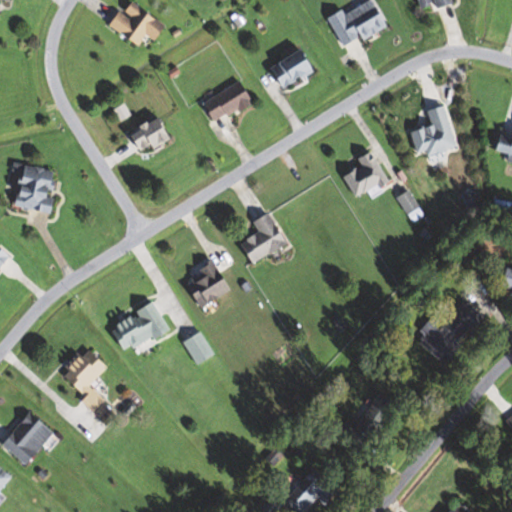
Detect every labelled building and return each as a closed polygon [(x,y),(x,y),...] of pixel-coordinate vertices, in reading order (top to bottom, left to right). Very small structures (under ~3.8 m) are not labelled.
[(148,35),(159,41),(169,25),(130,0),(113,27),(142,46),(148,35)] [(378,0),(374,0),(346,13),(344,10),(330,17),(345,48),(391,26),(378,0)] [(418,0),(422,11),(455,1),(455,0),(418,0)] [(272,67),(282,89),(319,71),(308,50),(272,67)] [(205,103),(216,124),(255,103),(244,81),(205,103)] [(413,131),(417,153),(428,150),(430,155),(457,149),(448,106),(430,111),(433,127),(413,131)] [(131,133),(142,154),(175,138),(165,116),(131,133)] [(511,137),(502,134),(497,150),(511,155),(511,158),(511,161),(511,137)] [(359,158),(363,168),(345,177),(356,199),(389,182),(374,151),(359,158)] [(18,207),(54,212),(59,171),(24,166),(18,207)] [(408,214),(420,207),(411,191),(399,198),(408,214)] [(290,244),(271,212),(255,222),(261,233),(241,245),(254,265),(290,244)] [(0,271),(13,255),(0,244),(0,271)] [(188,279),(201,307),(233,292),(219,264),(188,279)] [(417,301),(404,316),(426,335),(420,342),(446,364),(485,316),(466,300),(446,325),(417,301)] [(136,311),(138,315),(112,328),(124,354),(170,332),(156,302),(136,311)] [(196,365),(215,357),(203,332),(184,340),(196,365)] [(112,408),(91,385),(110,368),(93,349),(66,374),(87,397),(84,400),(100,418),(112,408)] [(4,443),(27,465),(57,433),(33,411),(4,443)] [(0,494),(14,477),(0,466),(0,494)] [(286,502),(273,492),(261,507),(266,511),(278,511),(286,503),(297,511),(306,511),(318,499),(326,506),(339,490),(314,469),(286,502)] [(473,511),(463,502),(453,511),(473,511)]
